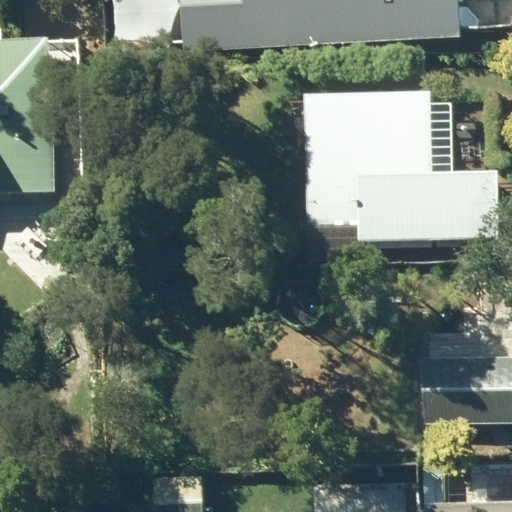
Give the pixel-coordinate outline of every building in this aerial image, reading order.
[(185,0),(189,57),(467,44),(465,0),(185,0)] [(0,200),(57,200),(56,47),(0,47),(0,200)] [(313,232),(365,233),(365,248),(506,247),(506,179),(441,180),(440,100),(312,100),(313,232)] [(511,362),(427,363),(427,429),(511,428),(511,362)] [(157,511),(210,511),(209,474),(157,477),(157,511)] [(511,511),(511,477),(499,478),(501,511),(443,511),(511,511)]
